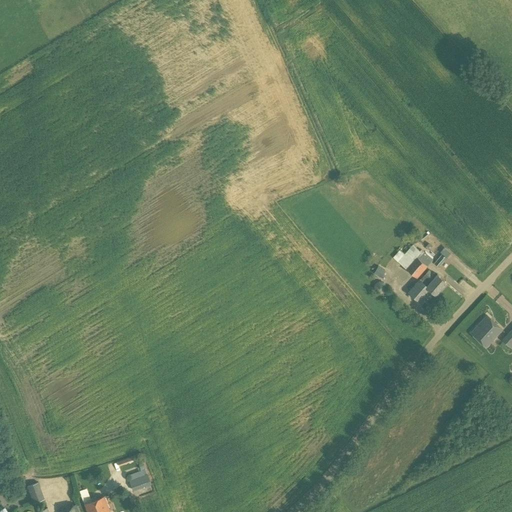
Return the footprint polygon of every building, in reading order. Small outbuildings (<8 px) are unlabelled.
[(422,253),(412,245),(398,261),(417,278),(433,259),(424,251),(422,253)] [(434,254),(440,261),(448,254),(443,247),(434,254)] [(386,271),(378,266),(374,273),(381,278),(386,271)] [(426,286),(429,289),(435,294),(446,282),(437,274),(435,276),(429,270),(423,276),(430,282),(426,286)] [(419,301),(429,289),(426,286),(430,282),(423,276),(409,292),(419,301)] [(486,347),(493,339),(502,330),(487,316),(471,333),(486,347)] [(134,455),(117,461),(119,466),(136,460),(134,455)] [(133,491),(152,484),(148,474),(129,480),(133,491)] [(27,485),(34,502),(44,498),(38,481),(27,485)] [(79,490),(83,502),(91,499),(87,487),(79,490)] [(88,511),(110,511),(104,496),(85,503),(88,511)]
